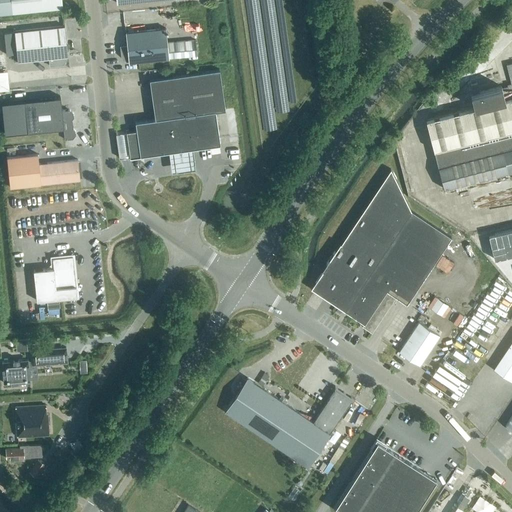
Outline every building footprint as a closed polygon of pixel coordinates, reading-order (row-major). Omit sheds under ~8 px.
[(0,0),(0,15),(62,9),(61,0),(0,0)] [(64,27),(14,32),(17,62),(47,59),(47,68),(63,66),(66,57),(67,57),(64,27)] [(127,45),(121,46),(122,57),(126,61),(128,61),(129,63),(169,59),(197,56),(196,39),(167,42),(165,29),(126,33),(127,45)] [(511,63),(506,65),(511,84),(507,85),(507,87),(501,88),(500,87),(478,92),(477,86),(471,88),(472,94),(470,94),(473,108),(425,120),(443,189),(511,170),(511,63)] [(8,71),(0,70),(0,90),(9,90),(8,71)] [(130,157),(140,156),(220,144),(215,111),(225,110),(219,70),(149,80),(155,119),(135,122),(136,130),(126,132),(130,157)] [(60,97),(24,101),(27,132),(63,129),(64,140),(72,139),(75,135),(74,130),(71,128),(70,122),(73,118),(73,113),(69,110),(62,110),(60,97)] [(10,188),(80,180),(78,160),(39,164),(38,155),(7,159),(10,188)] [(406,305),(451,238),(411,211),(390,169),(341,244),(340,243),(321,271),(322,271),(310,289),(364,324),(362,327),(371,333),(395,298),(406,305)] [(511,195),(511,191),(510,180),(471,188),(474,204),(511,195)] [(448,271),(454,262),(442,254),(436,263),(448,271)] [(59,299),(77,297),(73,257),(52,259),(53,269),(33,271),(36,301),(46,300),(59,299)] [(60,309),(59,299),(46,300),(47,310),(60,309)] [(419,365),(439,335),(428,328),(419,322),(399,352),(419,365)] [(439,335),(441,332),(430,324),(428,328),(439,335)] [(16,350),(27,350),(26,338),(15,338),(16,350)] [(511,382),(511,380),(511,340),(493,369),(511,382)] [(28,362),(28,359),(2,362),(4,384),(30,381),(30,380),(38,380),(37,366),(68,363),(66,347),(31,350),(32,361),(28,362)] [(312,422),(247,378),(225,411),(308,467),(330,434),(329,433),(352,400),(352,401),(354,399),(335,387),(334,388),(335,389),(312,422)] [(46,414),(45,405),(15,407),(17,437),(49,435),(47,414),(46,414)] [(415,511),(436,479),(377,441),(333,509),(337,511),(415,511)] [(19,448),(5,449),(6,459),(15,458),(15,461),(23,461),(23,458),(30,458),(30,457),(42,456),(41,445),(29,446),(29,445),(20,446),(19,446),(19,448)] [(38,478),(46,464),(37,459),(29,473),(38,478)]
